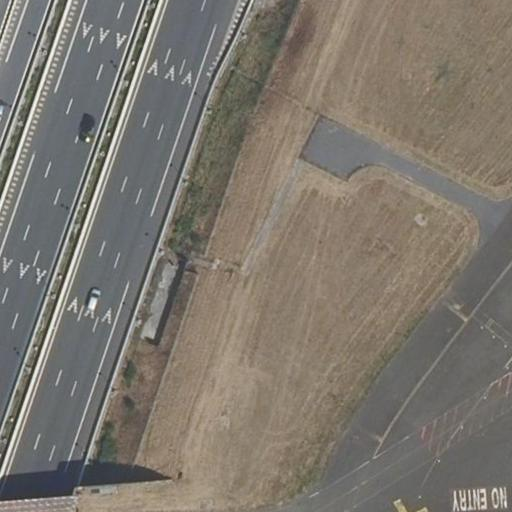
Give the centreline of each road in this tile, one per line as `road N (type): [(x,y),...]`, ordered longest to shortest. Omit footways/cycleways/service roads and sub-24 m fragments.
road 1 (motorway): [(25,511),(200,0)]
road 2 (motorway): [(116,0),(0,342)]
road 3 (motorway): [(41,0),(0,120)]
